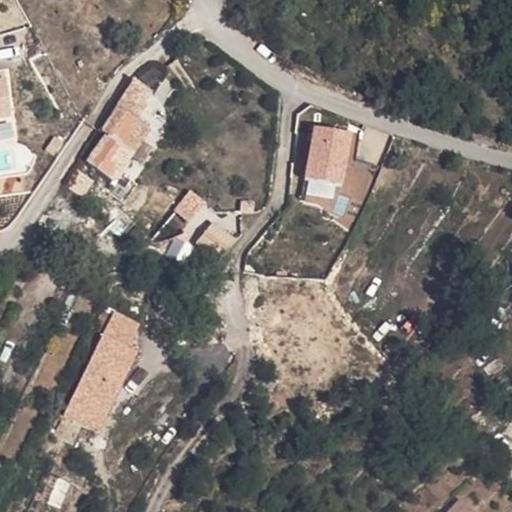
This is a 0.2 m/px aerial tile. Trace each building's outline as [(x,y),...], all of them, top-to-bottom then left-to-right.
[(0,122),(13,121),(9,76),(0,76),(0,122)] [(152,127),(136,117),(153,89),(134,77),(82,159),(117,181),(152,127)] [(315,124),(300,203),(331,209),(336,183),(344,185),(354,131),(315,124)] [(344,178),(368,186),(374,170),(350,162),(344,178)] [(191,190),(154,235),(172,250),(180,241),(175,237),(205,201),(191,190)] [(222,256),(234,238),(211,221),(198,238),(222,256)] [(67,419),(103,433),(144,323),(108,309),(67,419)] [(454,511),(446,502),(435,511),(454,511)]
